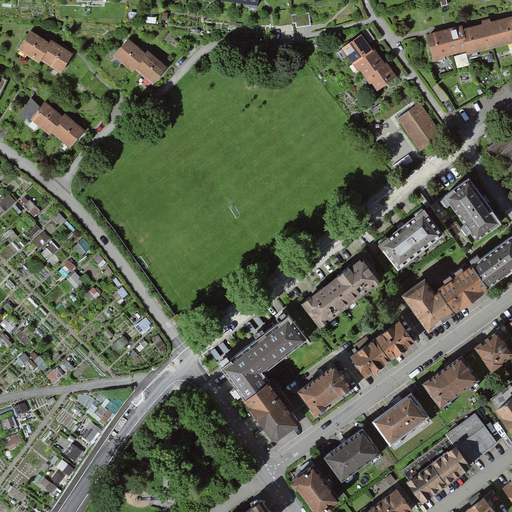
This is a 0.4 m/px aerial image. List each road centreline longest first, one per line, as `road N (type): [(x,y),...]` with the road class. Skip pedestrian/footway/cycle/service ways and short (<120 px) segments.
road 1 (residential): [(190,359),(463,145)]
road 2 (residential): [(272,469),(511,297)]
road 3 (residential): [(58,189),(87,148),(205,49),(230,41),(284,43)]
road 4 (residential): [(58,189),(190,359)]
road 5 (residential): [(68,511),(157,387),(190,359)]
road 6 (unknown): [(0,248),(130,379)]
road 7 (track): [(0,401),(130,379),(157,387)]
road 8 (residential): [(375,19),(463,145)]
road 9 (residential): [(190,359),(272,469)]
